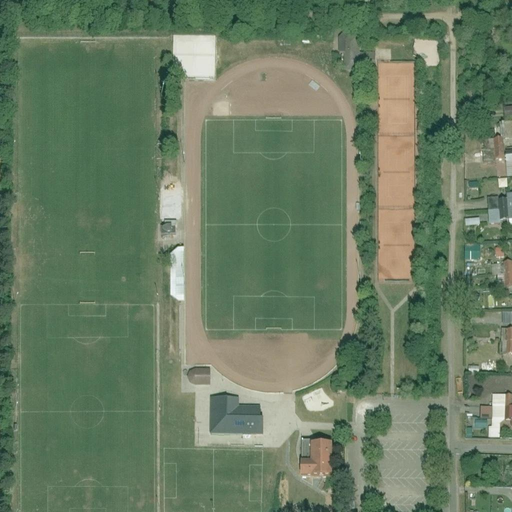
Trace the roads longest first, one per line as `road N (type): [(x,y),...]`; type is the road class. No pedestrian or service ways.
road 1 (track): [(511,16),(0,20)]
road 2 (residential): [(452,16),(453,447)]
